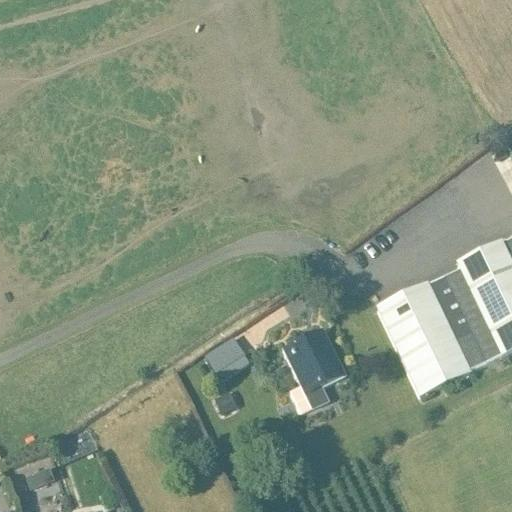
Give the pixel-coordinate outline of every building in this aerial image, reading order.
[(511,355),(511,241),(456,269),(459,274),(376,314),(418,401),(511,355)] [(344,378),(322,332),(284,350),(302,388),(291,393),(300,415),(326,404),(320,390),(344,378)] [(232,342),(202,362),(214,379),(219,387),(248,367),(243,360),(244,360),(232,342)] [(229,395),(213,402),(221,419),(236,412),(229,395)] [(33,478),(24,482),(29,494),(37,490),(33,478)]
